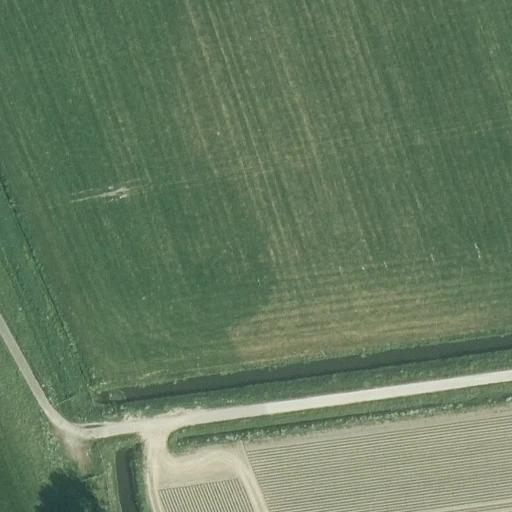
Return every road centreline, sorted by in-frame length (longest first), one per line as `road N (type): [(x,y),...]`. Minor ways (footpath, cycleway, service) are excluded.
road 1 (track): [(511,377),(90,435),(61,424),(48,408),(0,323)]
road 2 (track): [(0,244),(65,400),(96,511)]
